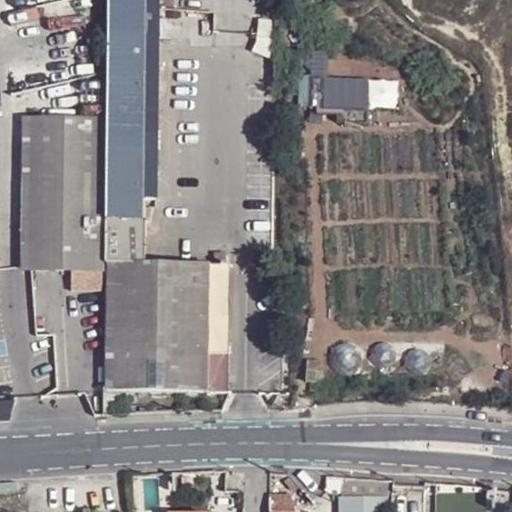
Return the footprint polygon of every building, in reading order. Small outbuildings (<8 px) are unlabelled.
[(108,0),(108,73),(106,73),(107,118),(105,220),(144,219),(145,0),(108,0)] [(105,220),(107,118),(32,123),(32,270),(104,270),(104,266),(105,220)] [(144,219),(105,220),(104,266),(142,266),(143,263),(144,219)] [(142,266),(104,266),(104,270),(104,393),(120,393),(208,396),(208,268),(142,266)] [(228,266),(208,268),(208,396),(228,396),(228,266)] [(104,393),(102,416),(120,416),(120,393),(104,393)] [(301,487),(291,475),(287,478),(288,480),(285,481),(295,493),(301,487)] [(325,476),(325,492),(391,493),(390,488),(390,480),(325,476)] [(269,496),(269,511),(291,511),(292,497),(269,496)] [(385,511),(386,497),(341,498),(340,511),(385,511)]
